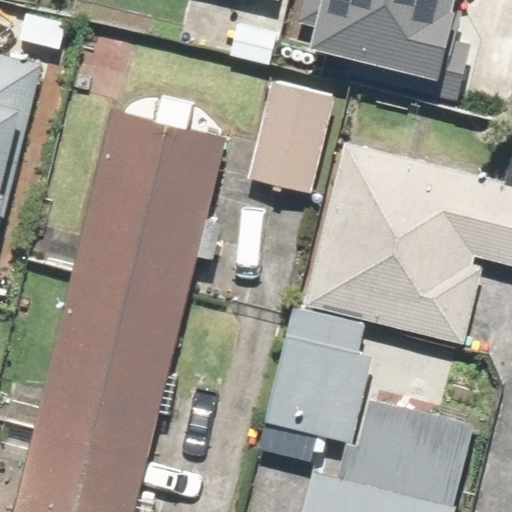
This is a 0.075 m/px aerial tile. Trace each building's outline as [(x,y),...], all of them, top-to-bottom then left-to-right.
[(327,0),(319,33),(347,40),(342,62),(463,92),(478,34),(451,27),(458,0),(327,0)] [(0,257),(5,259),(56,53),(0,38),(0,257)] [(345,84),(280,74),(265,176),(330,186),(345,84)] [(144,511),(238,128),(135,103),(35,511),(144,511)] [(369,350),(378,312),(474,334),(488,269),(511,273),(511,169),(360,135),(323,300),(305,296),(278,418),(361,437),(355,463),(325,456),(312,511),(477,511),(500,413),(386,387),(393,356),(369,350)]
